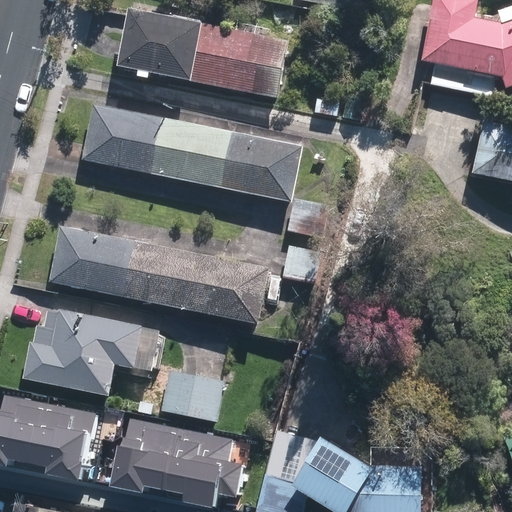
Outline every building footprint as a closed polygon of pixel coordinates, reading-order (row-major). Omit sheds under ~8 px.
[(363,0),(299,0),(299,1),(361,14),(363,0)] [(455,0),(436,0),(424,64),(503,82),(508,94),(511,92),(511,11),(500,16),(504,29),(477,23),(480,5),(455,0)] [(146,17),(131,14),(119,70),(141,74),(139,81),(151,84),(152,76),(280,102),(291,46),(206,29),(207,25),(147,13),(146,17)] [(306,151),(95,107),(83,163),(294,206),(306,151)] [(511,130),(485,125),(473,178),(511,186),(511,130)] [(329,207),(296,201),(290,237),(322,243),(329,207)] [(260,329),(271,273),(61,230),(50,286),(260,329)] [(325,252),(288,246),(283,278),(320,284),(325,252)] [(164,336),(52,311),(47,330),(40,328),(36,345),(32,344),(24,380),(110,399),(117,367),(155,375),(164,336)] [(228,385),(171,372),(162,412),(219,425),(228,385)] [(119,425),(28,407),(10,495),(78,509),(84,483),(108,488),(111,475),(128,478),(131,463),(112,459),(119,425)] [(511,432),(500,439),(511,463),(511,432)] [(367,466),(325,442),(322,444),(278,433),(260,511),(303,511),(307,495),(333,511),(421,511),(424,467),(367,466)]
